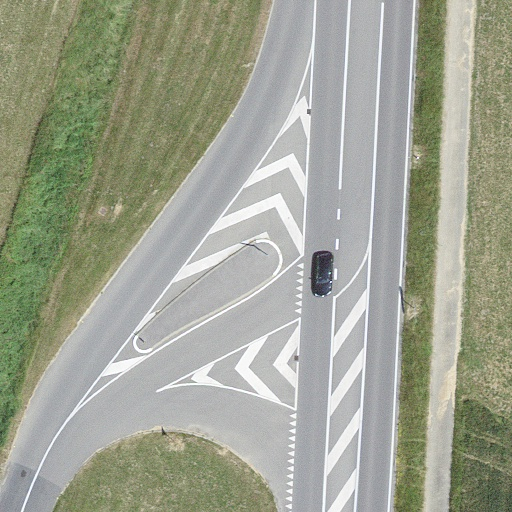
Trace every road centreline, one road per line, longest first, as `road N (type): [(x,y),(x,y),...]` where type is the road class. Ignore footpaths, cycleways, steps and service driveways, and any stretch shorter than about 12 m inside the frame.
road 1 (tertiary): [(313,0),(275,93),(114,319),(42,461)]
road 2 (unclassified): [(437,511),(465,0)]
road 3 (primary): [(368,0),(354,258)]
road 4 (tertiary): [(154,392),(255,316),(354,258)]
road 5 (primary): [(354,258),(341,486)]
road 6 (tertiary): [(154,392),(260,428),(341,486)]
road 7 (tertiary): [(42,461),(154,392)]
